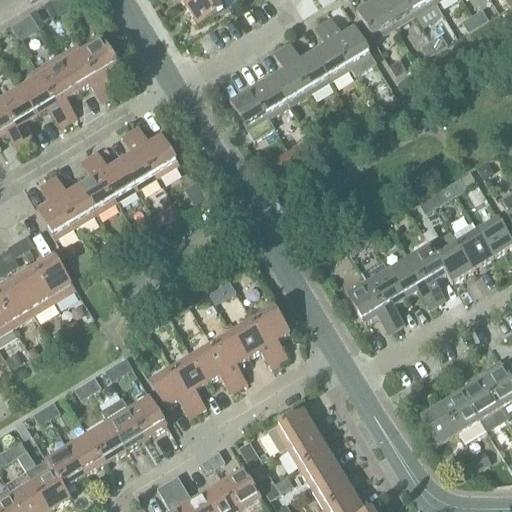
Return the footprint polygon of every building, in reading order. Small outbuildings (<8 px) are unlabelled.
[(62,22),(71,16),(77,6),(73,0),(63,0),(52,6),(62,22)] [(202,0),(178,0),(185,11),(202,0)] [(219,0),(202,0),(185,11),(198,33),(228,15),(219,0)] [(400,0),(384,0),(376,5),(394,35),(414,23),(400,0)] [(429,0),(400,0),(414,23),(436,10),(429,0)] [(429,0),(436,10),(451,0),(429,0)] [(511,10),(511,0),(505,0),(502,2),(508,13),(511,10)] [(394,35),(376,5),(356,17),(375,47),(394,35)] [(471,21),(477,32),(487,25),(481,15),(471,21)] [(40,33),(31,19),(11,31),(20,45),(40,33)] [(477,32),(471,21),(461,27),(467,38),(477,32)] [(331,23),(322,29),(350,75),(372,62),(354,32),(341,40),(331,23)] [(324,51),(312,58),(330,88),(350,75),(322,29),(314,34),(324,51)] [(429,47),(435,57),(445,51),(439,40),(429,47)] [(101,42),(80,55),(77,49),(76,49),(109,103),(117,98),(107,81),(120,73),(101,42)] [(435,57),(429,47),(419,53),(425,63),(435,57)] [(290,48),(281,54),(309,100),(330,88),(312,58),(301,65),(290,48)] [(76,49),(56,62),(78,98),(89,91),(99,109),(109,103),(76,49)] [(309,100),(281,54),(274,58),(284,76),(271,83),(289,113),(309,100)] [(56,62),(36,74),(68,127),(76,122),(66,105),(78,98),(56,62)] [(400,64),(389,70),(396,81),(407,75),(400,64)] [(35,75),(39,81),(19,93),(37,122),(48,116),(58,133),(68,127),(36,74),(35,75)] [(289,113),(271,83),(251,96),(269,125),(289,113)] [(37,122),(19,93),(0,104),(0,108),(26,152),(34,147),(24,130),(37,122)] [(269,125),(251,96),(230,109),(247,138),(269,125)] [(26,152),(0,108),(0,144),(8,140),(18,157),(26,152)] [(140,130),(130,136),(158,183),(179,171),(160,140),(150,147),(140,130)] [(158,183),(130,136),(121,141),(131,158),(120,165),(138,195),(158,183)] [(299,149),(289,156),(295,166),(305,160),(299,149)] [(98,155),(89,161),(117,208),(138,195),(120,165),(108,172),(98,155)] [(91,183),(78,190),(96,220),(117,208),(89,161),(81,166),(91,183)] [(489,176),(492,173),(488,166),(477,173),(484,184),(491,180),(489,176)] [(270,167),(260,174),(267,184),(276,178),(270,167)] [(96,220),(78,190),(67,197),(56,180),(48,186),(76,232),(96,220)] [(459,183),(448,190),(454,201),(466,194),(459,183)] [(76,232),(48,186),(39,191),(49,208),(37,215),(54,245),(76,232)] [(438,197),(427,203),(434,214),(444,207),(438,197)] [(511,200),(498,209),(511,231),(511,200)] [(434,214),(427,203),(419,208),(425,219),(434,214)] [(206,226),(214,221),(209,214),(201,218),(206,226)] [(474,234),(492,263),(511,251),(511,246),(496,220),(474,234)] [(472,229),(451,241),(472,276),(492,263),(474,234),(472,229)] [(449,239),(430,250),(434,258),(433,259),(446,280),(451,288),(472,276),(451,241),(449,239)] [(27,241),(17,247),(23,257),(33,252),(27,241)] [(424,242),(411,250),(416,259),(408,263),(436,310),(446,305),(435,287),(446,280),(433,259),(434,258),(430,250),(429,251),(424,242)] [(352,260),(363,254),(356,244),(346,250),(352,260)] [(23,257),(17,247),(6,253),(13,264),(23,257)] [(75,295),(71,289),(53,260),(32,272),(54,308),(75,295)] [(77,280),(84,276),(75,263),(69,266),(77,280)] [(408,263),(388,276),(406,305),(419,298),(429,315),(436,310),(408,263)] [(32,272),(12,285),(34,320),(54,308),(32,272)] [(388,276),(368,288),(396,335),(405,329),(395,312),(406,305),(388,276)] [(34,320),(12,285),(0,292),(0,310),(14,333),(34,320)] [(396,335),(368,288),(347,300),(365,330),(377,323),(388,340),(396,335)] [(0,310),(0,341),(14,333),(0,310)] [(273,310),(252,322),(280,369),(288,364),(278,347),(291,339),(273,310)] [(85,319),(82,321),(84,325),(87,329),(93,325),(95,324),(90,317),(89,317),(85,319)] [(252,322),(232,334),(250,364),(260,358),(270,374),(280,369),(252,322)] [(62,332),(58,334),(60,338),(63,343),(64,344),(73,338),(68,329),(62,332)] [(232,334),(211,346),(240,393),(247,389),(237,372),(250,364),(232,334)] [(211,346),(191,359),(209,389),(220,382),(230,399),(240,393),(211,346)] [(34,351),(27,355),(31,362),(38,358),(34,351)] [(14,359),(5,364),(11,374),(20,369),(14,359)] [(191,359),(169,371),(198,419),(206,414),(196,396),(209,389),(191,359)] [(126,364),(116,370),(122,381),(132,375),(126,364)] [(479,378),(500,414),(511,406),(511,385),(503,371),(500,366),(479,378)] [(198,419),(169,371),(148,384),(167,415),(179,407),(189,424),(198,419)] [(470,391),(467,393),(461,397),(486,436),(486,437),(507,424),(500,414),(479,378),(466,385),(470,391)] [(94,383),(85,389),(91,399),(100,394),(94,383)] [(91,399),(85,389),(74,395),(80,406),(91,399)] [(461,397),(441,409),(459,439),(465,449),(486,436),(461,397)] [(149,403),(129,415),(146,445),(167,432),(149,403)] [(146,445),(129,415),(123,405),(102,418),(108,428),(126,457),(146,445)] [(44,414),(50,424),(59,419),(53,409),(44,414)] [(459,439),(441,409),(420,422),(438,452),(459,439)] [(50,424),(44,414),(33,420),(39,431),(50,424)] [(303,414),(274,431),(267,435),(280,456),(286,452),(315,435),(303,414)] [(24,426),(21,427),(17,430),(25,444),(32,440),(24,426)] [(108,428),(88,440),(106,469),(126,457),(108,428)] [(327,455),(315,435),(286,452),(299,473),(327,455)] [(88,440),(67,453),(85,482),(106,469),(88,440)] [(10,452),(17,463),(26,457),(20,446),(10,452)] [(248,448),(238,454),(251,474),(261,468),(248,448)] [(17,463),(10,452),(0,458),(0,459),(7,470),(17,463)] [(85,482),(67,453),(46,466),(52,476),(53,475),(65,494),(85,482)] [(340,476),(327,455),(299,473),(311,494),(340,476)] [(217,457),(208,463),(215,473),(224,468),(217,457)] [(474,463),(480,474),(490,467),(484,457),(474,463)] [(265,458),(260,461),(263,467),(268,464),(265,458)] [(215,473),(208,463),(197,469),(204,480),(215,473)] [(480,474),(474,463),(463,469),(470,480),(480,474)] [(243,474),(223,487),(237,511),(247,511),(261,504),(243,474)] [(52,476),(32,488),(46,511),(59,511),(72,505),(65,494),(53,475),(52,476)] [(327,511),(352,497),(340,476),(311,494),(322,511),(327,511)] [(263,495),(274,488),(268,478),(257,484),(263,495)] [(176,482),(166,488),(180,511),(209,511),(202,499),(191,506),(176,482)] [(237,511),(223,487),(202,499),(209,511),(237,511)] [(46,511),(32,488),(11,501),(17,511),(46,511)] [(180,511),(166,488),(156,494),(166,511),(180,511)] [(274,488),(263,495),(269,505),(280,498),(274,488)] [(361,511),(352,497),(327,511),(361,511)] [(17,511),(11,501),(0,507),(0,511),(17,511)]
